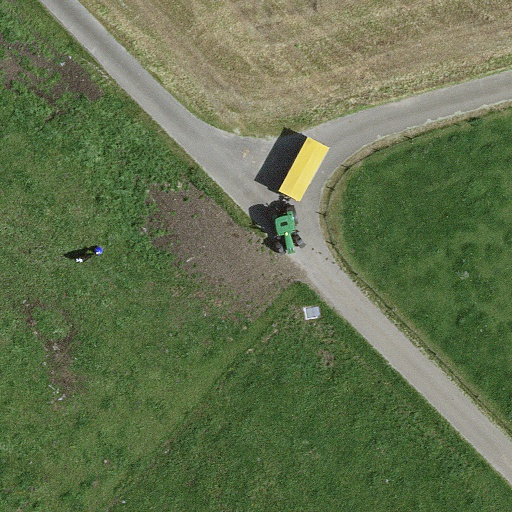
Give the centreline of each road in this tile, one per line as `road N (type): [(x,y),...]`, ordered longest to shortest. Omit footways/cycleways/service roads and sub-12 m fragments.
road 1 (track): [(511,464),(256,195)]
road 2 (track): [(511,84),(377,120),(256,195)]
road 3 (track): [(256,195),(63,0)]
